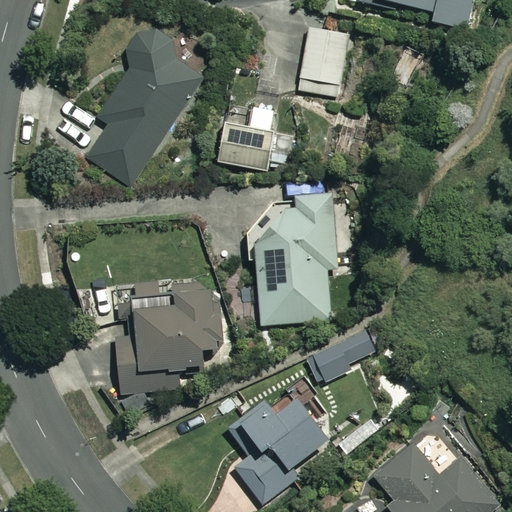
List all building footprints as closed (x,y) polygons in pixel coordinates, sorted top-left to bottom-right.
[(473,0),(370,0),(433,13),(431,23),(467,31),(473,0)] [(353,37),(308,29),(298,90),(343,97),(353,37)] [(110,126),(88,160),(134,190),(204,81),(170,59),(169,45),(161,36),(146,32),(135,36),(126,49),(125,56),(130,67),(97,117),(110,126)] [(269,175),(270,168),(282,170),(287,142),(275,140),(279,116),(225,106),(215,165),(269,175)] [(333,323),(328,267),(340,266),(334,198),(295,201),(295,212),(266,214),(268,234),(251,235),(258,329),(333,323)] [(114,338),(119,396),(177,392),(176,374),(201,372),(200,354),(220,352),(215,284),(166,288),(167,302),(129,304),(132,337),(114,338)] [(351,335),(330,347),(342,369),(363,357),(351,335)] [(295,468),(328,442),(292,396),(272,412),(266,405),(236,430),(254,452),(232,470),(261,506),(300,474),(295,468)] [(386,511),(491,511),(499,505),(458,461),(442,476),(410,442),(372,477),(396,502),(386,511)]
